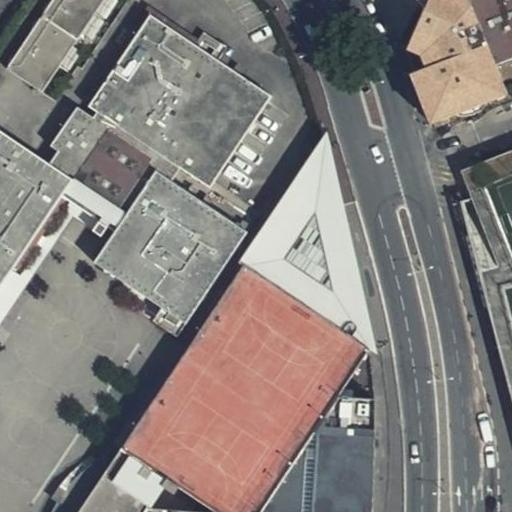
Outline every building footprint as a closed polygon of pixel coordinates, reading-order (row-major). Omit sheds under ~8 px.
[(50,0),(5,70),(40,94),(57,67),(75,41),(92,14),(101,0),(50,0)] [(381,0),(403,48),(425,0),(381,0)] [(425,0),(403,48),(419,67),(450,59),(485,45),(488,35),(480,0),(425,0)] [(511,0),(480,0),(488,35),(511,25),(511,0)] [(171,179),(179,166),(207,184),(268,94),(197,45),(201,40),(150,6),(99,82),(101,84),(88,106),(96,110),(92,117),(77,107),(50,146),(58,151),(50,163),(0,129),(0,281),(9,270),(15,274),(67,197),(71,199),(99,219),(108,224),(115,229),(94,259),(162,306),(185,323),(247,232),(245,229),(171,179)] [(511,25),(488,35),(504,58),(511,54),(511,25)] [(485,45),(450,59),(468,121),(480,116),(511,104),(511,87),(507,71),(499,60),(485,45)] [(511,54),(504,58),(499,60),(507,71),(511,69),(511,54)] [(434,125),(435,130),(468,121),(450,59),(419,67),(431,109),(426,110),(430,126),(434,125)] [(360,274),(337,199),(335,197),(321,146),(197,332),(174,366),(119,449),(133,458),(117,482),(109,486),(103,490),(98,496),(94,502),(91,507),(88,511),(142,511),(144,509),(164,479),(213,511),(258,511),(313,431),(337,395),(369,347),(374,351),(368,314),(360,274)] [(455,200),(511,410),(511,148),(459,170),(469,197),(455,200)] [(93,227),(99,219),(71,199),(18,276),(15,274),(9,270),(0,281),(0,319),(72,214),(93,227)] [(108,224),(99,219),(93,227),(92,229),(100,235),(108,224)] [(374,396),(337,395),(313,431),(310,511),(198,511),(144,509),(142,511),(365,511),(369,450),(373,450),(374,396)] [(310,511),(313,431),(258,511),(310,511)]
